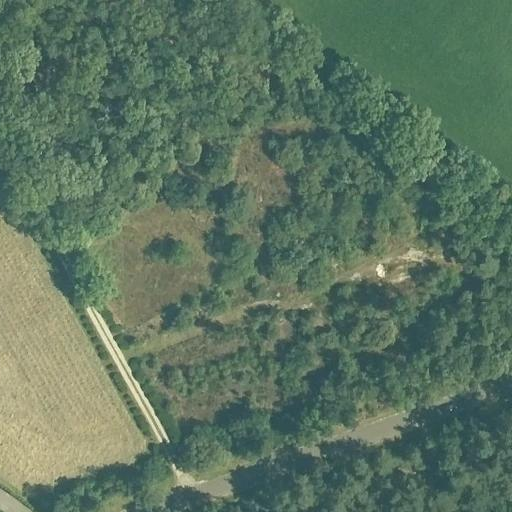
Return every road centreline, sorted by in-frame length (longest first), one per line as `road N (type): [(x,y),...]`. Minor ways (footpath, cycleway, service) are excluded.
road 1 (unclassified): [(136,511),(511,378)]
road 2 (unknown): [(194,491),(0,167)]
